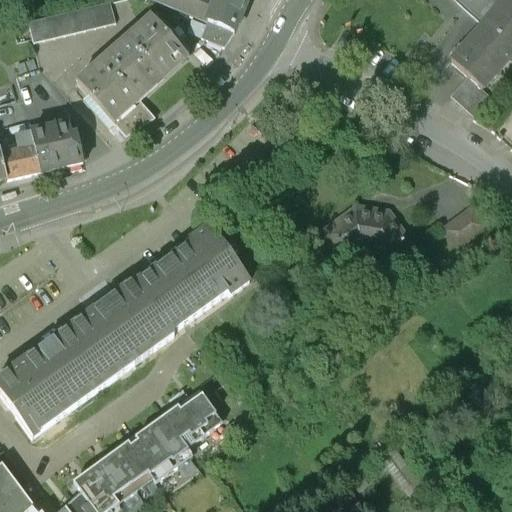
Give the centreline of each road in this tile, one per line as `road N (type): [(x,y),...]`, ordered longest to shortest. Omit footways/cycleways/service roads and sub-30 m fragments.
road 1 (secondary): [(0,226),(178,148),(268,55)]
road 2 (residential): [(268,55),(437,124),(511,190)]
